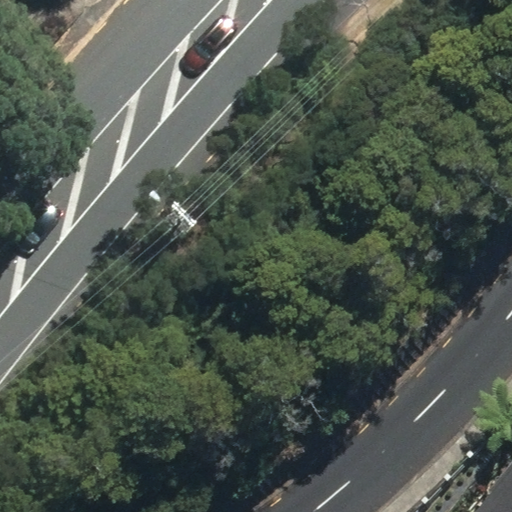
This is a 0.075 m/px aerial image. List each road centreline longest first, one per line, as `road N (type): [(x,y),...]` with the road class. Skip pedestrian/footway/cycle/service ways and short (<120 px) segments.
road 1 (secondary): [(0,236),(218,0)]
road 2 (residential): [(307,511),(449,387),(511,311)]
